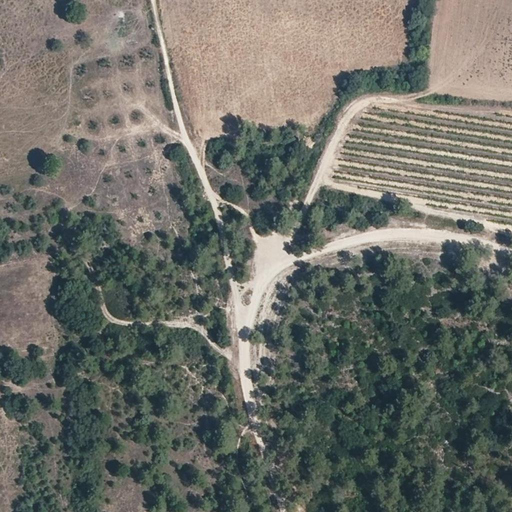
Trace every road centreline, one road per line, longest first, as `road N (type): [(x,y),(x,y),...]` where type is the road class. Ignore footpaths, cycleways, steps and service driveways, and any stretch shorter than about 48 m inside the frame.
road 1 (track): [(154,0),(175,116),(219,214),(244,341)]
road 2 (track): [(511,258),(448,237),(387,234),(347,242),(275,267),(244,341)]
road 3 (track): [(423,95),(361,101),(341,124),(275,267)]
road 4 (track): [(244,341),(250,404),(287,511)]
